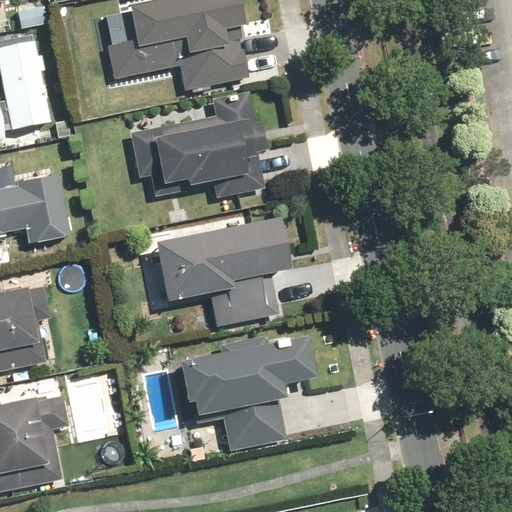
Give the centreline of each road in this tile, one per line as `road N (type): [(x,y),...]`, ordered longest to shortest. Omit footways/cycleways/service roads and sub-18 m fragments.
road 1 (residential): [(332,0),(436,511)]
road 2 (track): [(409,0),(506,511)]
